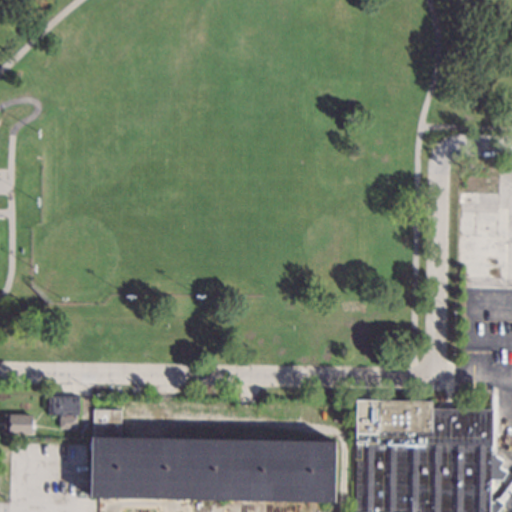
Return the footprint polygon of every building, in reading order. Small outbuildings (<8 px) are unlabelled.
[(476,180),(480,180),(480,183),(476,183),(476,192),(497,193),(497,209),(500,209),(500,236),(501,236),(501,279),(493,279),(493,291),(467,291),(467,278),(456,278),(457,191),(461,191),(461,170),(477,170),(476,180)] [(362,311),(344,312),(343,301),(362,301),(362,311)] [(364,330),(363,345),(350,345),(351,329),(364,330)] [(78,415),(76,415),(76,428),(59,428),(59,417),(60,417),(60,414),(47,414),(48,396),(78,397),(78,415)] [(355,511),(357,402),(431,403),(431,411),(489,411),(489,448),(498,448),(497,492),(489,492),(489,502),(493,502),(496,499),(503,504),(497,511),(355,511)] [(119,437),(336,442),(334,502),(90,498),(92,409),(120,410),(119,437)] [(31,434),(3,434),(3,414),(31,415),(31,434)]
